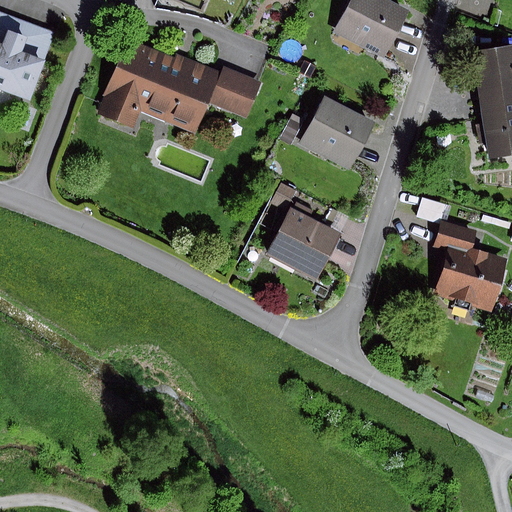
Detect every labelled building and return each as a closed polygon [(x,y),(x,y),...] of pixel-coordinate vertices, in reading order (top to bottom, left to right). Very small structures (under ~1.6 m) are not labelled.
[(405,13),(377,0),(350,0),(335,33),(385,56),(405,13)] [(55,41),(0,19),(0,94),(29,106),(55,41)] [(179,61),(127,40),(97,114),(133,128),(140,113),(192,135),(206,102),(245,118),(260,82),(226,68),(224,74),(181,56),(179,61)] [(511,54),(511,48),(467,55),(484,159),(511,154),(511,54)] [(374,128),(324,98),(298,142),(348,172),(374,128)] [(280,184),(270,204),(284,211),(295,191),(280,184)] [(336,234),(288,210),(264,259),(313,282),(336,234)] [(476,230),(441,220),(433,246),(443,249),(430,296),(491,313),(506,258),(471,248),(476,230)]
